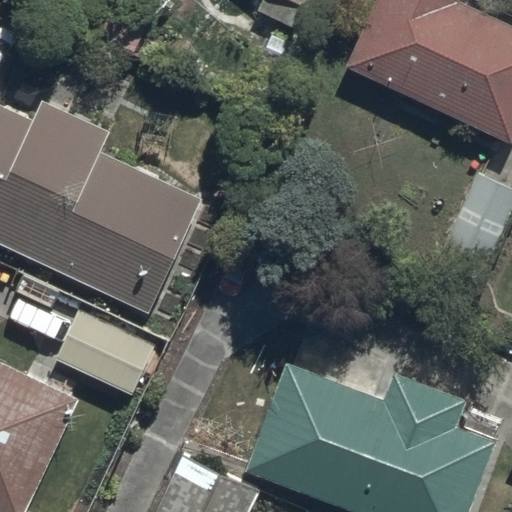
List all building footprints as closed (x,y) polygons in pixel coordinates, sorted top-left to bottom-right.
[(259,0),(258,2),(295,19),(303,0),(259,0)] [(372,0),(349,53),(511,125),(511,11),(487,0),(372,0)] [(0,228),(149,298),(201,187),(101,141),(111,120),(44,88),(34,108),(0,92),(0,228)] [(511,208),(511,177),(479,163),(443,238),(488,259),(511,208)] [(53,346),(135,385),(160,333),(77,294),(53,346)] [(82,386),(0,346),(0,497),(24,509),(82,386)] [(387,386),(288,349),(247,455),(393,511),(467,511),(499,429),(458,413),(468,387),(397,359),(387,386)] [(245,511),(262,479),(185,441),(150,511),(245,511)]
